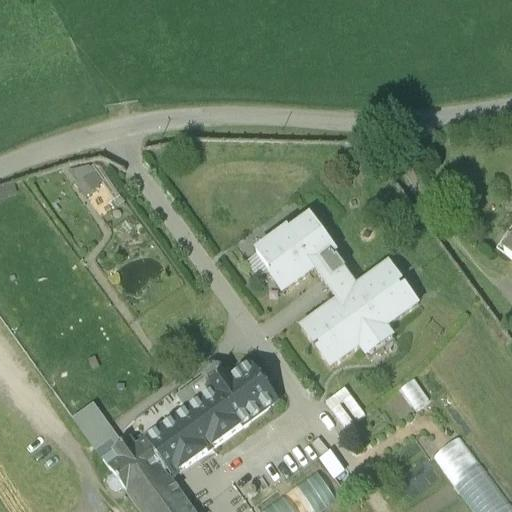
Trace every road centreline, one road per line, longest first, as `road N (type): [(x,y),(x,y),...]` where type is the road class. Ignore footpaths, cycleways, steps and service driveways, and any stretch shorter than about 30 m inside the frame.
road 1 (unclassified): [(511,105),(382,120),(185,117),(112,129),(0,168)]
road 2 (track): [(307,407),(384,511)]
